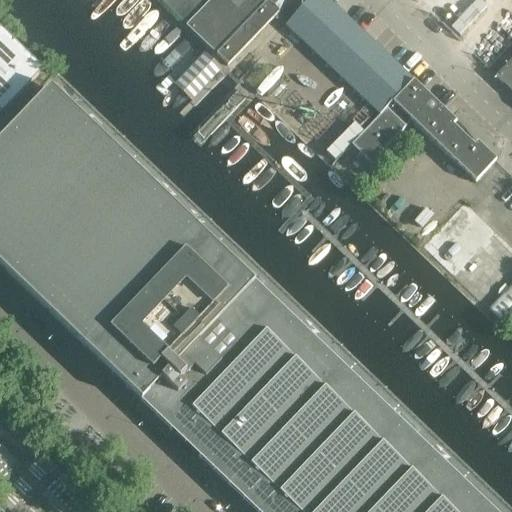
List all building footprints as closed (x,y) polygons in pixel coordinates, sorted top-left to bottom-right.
[(207,7),(199,0),(157,0),(187,28),(207,7)] [(215,56),(267,0),(213,0),(207,7),(187,28),(215,56)] [(281,12),(292,0),(270,0),(269,1),(281,12)] [(412,81),(326,0),(312,0),(286,28),(379,116),(412,81)] [(231,65),(281,12),(269,1),(216,58),(220,62),(223,58),(231,65)] [(43,71),(0,29),(0,114),(1,115),(43,71)] [(511,93),(511,60),(496,78),(511,93)] [(473,148),(457,133),(462,128),(414,83),(394,104),(411,120),(410,122),(476,185),(489,170),(496,162),(489,156),(490,155),(477,143),(473,148)] [(490,511),(50,91),(0,143),(0,267),(141,403),(140,404),(253,511),(490,511)] [(356,185),(404,135),(386,118),(339,168),(356,185)] [(511,279),(511,248),(465,204),(422,248),(485,308),(511,279)] [(511,287),(492,309),(506,321),(511,315),(511,287)]
